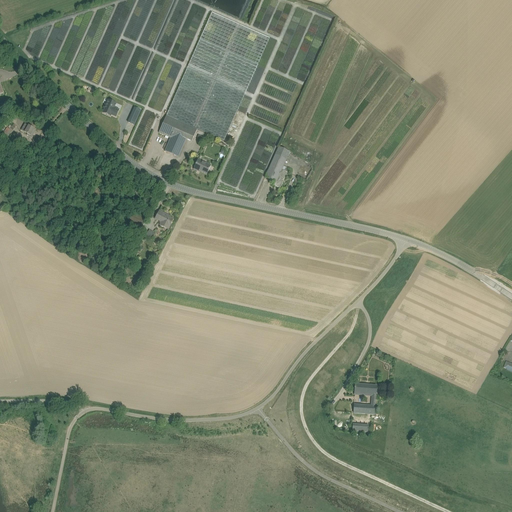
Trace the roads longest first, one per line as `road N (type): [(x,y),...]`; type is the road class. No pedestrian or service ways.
road 1 (tertiary): [(406,240),(198,193),(146,173),(0,37)]
road 2 (unclassified): [(52,511),(68,433),(84,411),(178,420),(248,412),(357,301)]
road 3 (track): [(359,303),(351,330),(309,379),(301,415)]
road 4 (tertiary): [(511,297),(406,240)]
road 5 (unclassified): [(357,301),(369,339),(328,406)]
